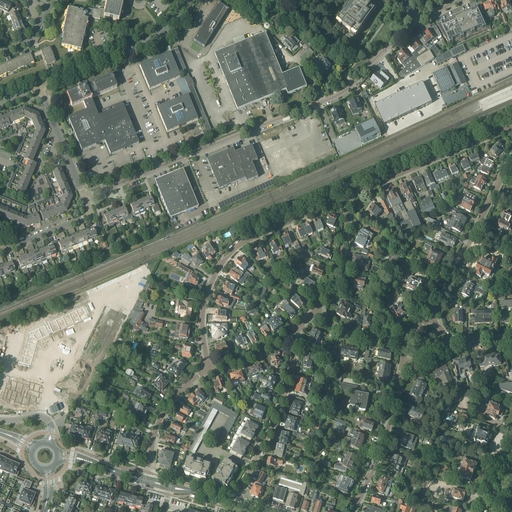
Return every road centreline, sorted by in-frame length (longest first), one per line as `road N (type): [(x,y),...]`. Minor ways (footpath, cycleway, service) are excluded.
road 1 (residential): [(84,197),(334,97),(419,21)]
road 2 (residential): [(208,369),(202,316),(222,262),(246,240),(347,197)]
road 3 (residential): [(432,318),(511,158)]
road 4 (residential): [(347,197),(511,128)]
road 5 (tertiary): [(187,0),(145,43),(39,87)]
road 6 (residential): [(353,511),(381,455),(403,362)]
road 7 (residential): [(251,467),(277,411),(295,330)]
road 8 (residential): [(145,480),(160,419),(208,369)]
road 9 (residential): [(314,311),(342,256),(347,197)]
